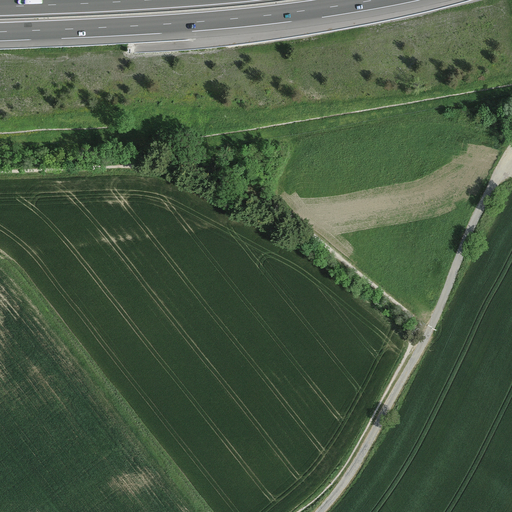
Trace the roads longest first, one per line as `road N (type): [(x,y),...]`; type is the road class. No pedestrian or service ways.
road 1 (residential): [(511,152),(420,348),(320,511)]
road 2 (motorway): [(0,32),(222,21),(378,0)]
road 3 (motorway): [(132,0),(0,5)]
